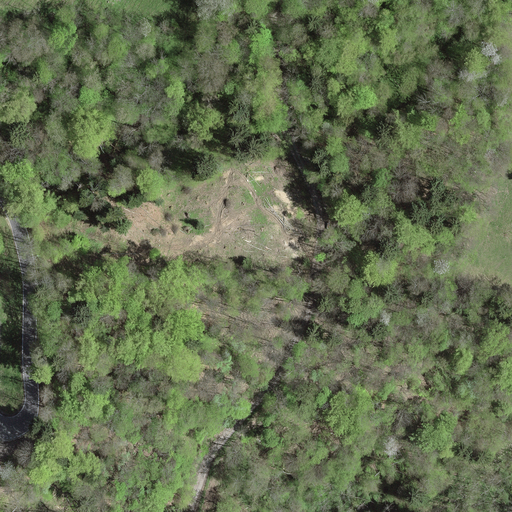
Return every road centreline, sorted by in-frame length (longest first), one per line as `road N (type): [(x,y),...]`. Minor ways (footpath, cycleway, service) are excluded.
road 1 (track): [(280,0),(284,108),(323,219),(314,298),(282,368),(224,437),(192,511)]
road 2 (tertiary): [(0,192),(27,263),(34,405),(28,426),(0,424)]
